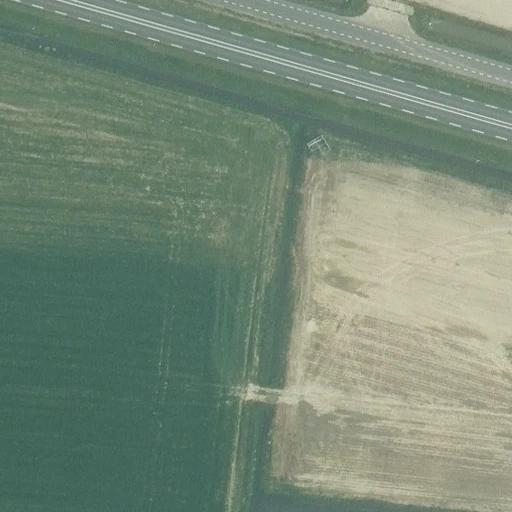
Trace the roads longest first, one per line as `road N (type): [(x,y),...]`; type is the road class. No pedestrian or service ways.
road 1 (track): [(230,511),(271,144),(251,129),(0,59)]
road 2 (track): [(511,502),(284,470),(320,146)]
road 3 (primary): [(511,127),(61,0)]
road 4 (unclassified): [(511,77),(237,0)]
